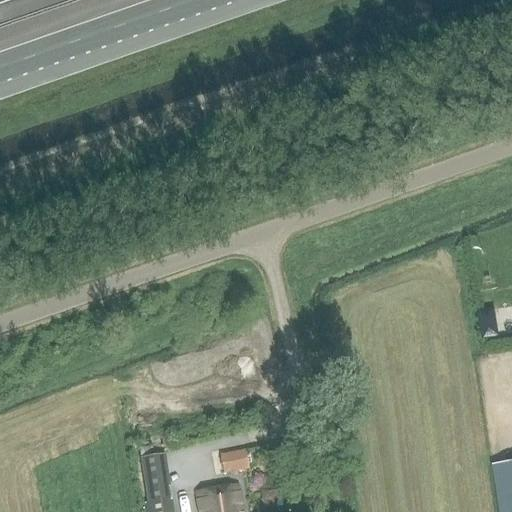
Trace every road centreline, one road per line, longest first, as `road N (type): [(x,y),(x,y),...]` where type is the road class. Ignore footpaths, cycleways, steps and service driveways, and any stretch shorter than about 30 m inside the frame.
road 1 (unclassified): [(511,150),(0,327)]
road 2 (motorway): [(0,67),(192,0)]
